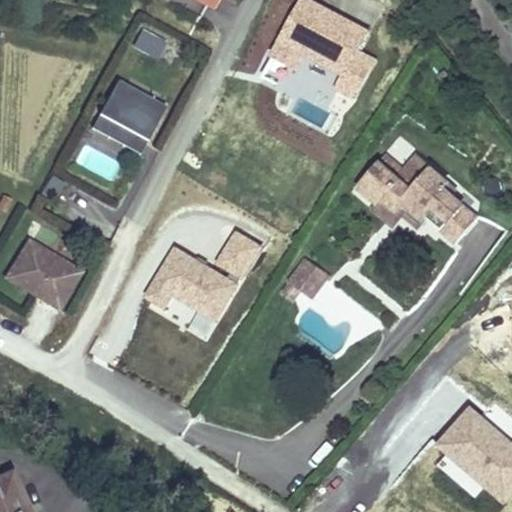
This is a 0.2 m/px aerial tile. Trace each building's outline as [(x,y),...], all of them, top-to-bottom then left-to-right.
[(199,0),(216,9),(220,0),(199,0)] [(291,17),(273,56),(356,102),(375,59),(291,17)] [(136,53),(160,62),(167,42),(143,33),(136,53)] [(118,80),(98,115),(147,142),(166,107),(118,80)] [(442,155),(432,169),(447,181),(458,168),(442,155)] [(478,193),(483,188),(458,168),(447,181),(432,169),(424,178),(406,164),(385,189),(404,205),(408,199),(424,212),(430,204),(446,218),(447,218),(449,218),(450,218),(452,218),(453,217),(483,241),(505,215),(478,193)] [(63,184),(53,177),(42,194),(52,201),(63,184)] [(0,209),(5,212),(10,201),(3,197),(0,204),(0,209)] [(421,226),(435,209),(430,204),(424,212),(408,199),(404,205),(400,209),(421,226)] [(27,240),(1,280),(58,314),(83,274),(27,240)] [(174,248),(143,298),(211,341),(242,289),(174,248)] [(345,270),(333,262),(312,292),(325,301),(331,291),(345,270)] [(357,278),(345,270),(331,291),(343,299),(357,278)] [(511,426),(492,409),(483,419),(511,444),(511,441),(511,426)] [(511,511),(511,445),(473,411),(435,455),(502,511),(511,511)] [(36,511),(19,470),(0,479),(0,511),(36,511)]
